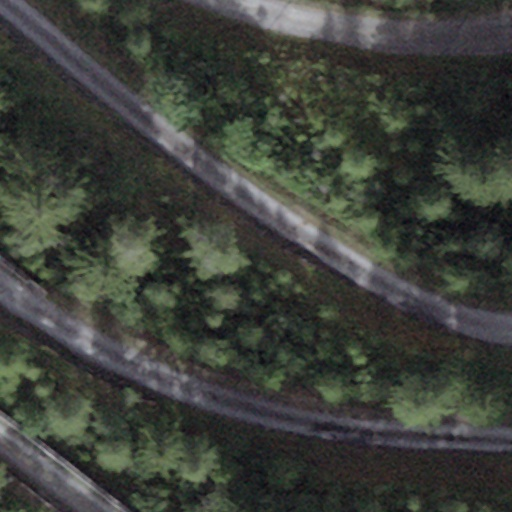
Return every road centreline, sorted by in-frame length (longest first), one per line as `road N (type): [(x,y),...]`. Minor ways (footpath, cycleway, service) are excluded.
road 1 (track): [(0,6),(177,151),(429,320),(511,329)]
road 2 (track): [(511,442),(401,439),(199,395),(80,347),(0,286)]
road 3 (track): [(511,30),(440,41),(330,32),(238,0)]
road 4 (track): [(0,437),(98,511)]
